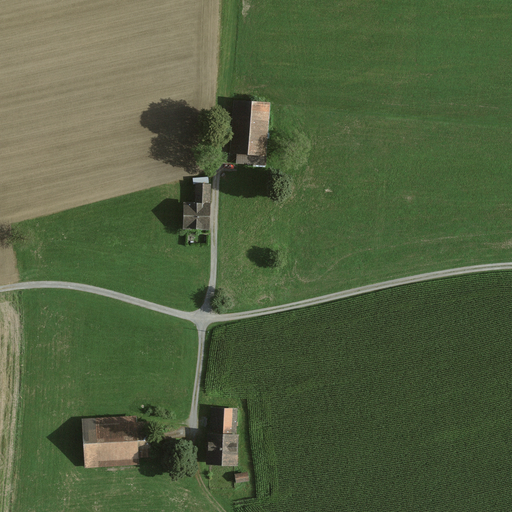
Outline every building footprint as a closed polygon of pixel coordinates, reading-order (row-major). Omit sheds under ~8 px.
[(268,158),(274,106),(241,102),(236,155),(268,158)] [(195,206),(189,205),(188,229),(211,230),(212,207),(207,206),(208,188),(196,187),(195,206)] [(135,397),(133,407),(145,409),(147,399),(135,397)] [(236,410),(215,409),(214,462),(240,463),(241,434),(235,434),(236,410)] [(140,418),(88,422),(91,466),(143,462),(140,418)]
